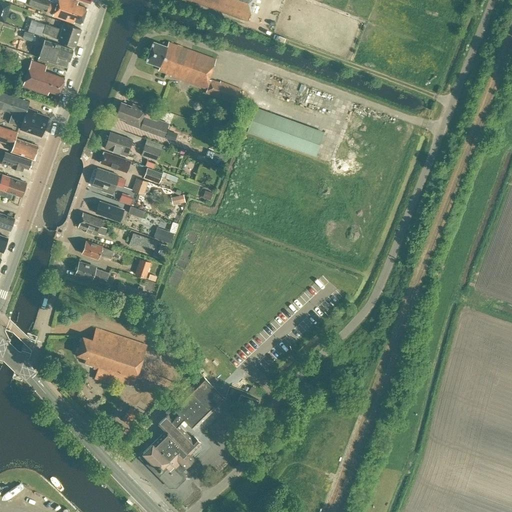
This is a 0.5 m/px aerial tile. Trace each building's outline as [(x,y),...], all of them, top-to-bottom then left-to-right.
[(87,9),(76,6),(77,3),(69,0),(58,0),(57,3),(48,0),(29,0),(28,3),(53,12),(52,15),(73,23),(74,21),(82,24),(87,9)] [(188,0),(248,21),(255,0),(188,0)] [(0,1),(0,21),(3,22),(8,4),(0,1)] [(75,47),(81,30),(63,24),(62,30),(46,25),(44,33),(59,39),(58,41),(75,47)] [(22,39),(31,42),(33,35),(24,32),(22,39)] [(39,56),(38,58),(66,68),(72,50),(44,41),(42,49),(35,47),(33,54),(39,56)] [(236,105),(241,90),(220,82),(219,83),(208,80),(216,60),(168,43),(167,47),(153,42),(145,62),(159,67),(158,71),(171,75),(170,76),(207,90),(205,94),(236,105)] [(65,79),(45,72),(47,67),(32,62),(24,87),(48,95),(49,92),(59,95),(65,79)] [(38,112),(28,108),(30,102),(0,92),(0,109),(19,116),(19,117),(24,119),(20,130),(41,137),(48,118),(37,114),(38,112)] [(146,110),(144,109),(132,104),(131,107),(121,103),(121,102),(115,117),(116,117),(126,121),(125,123),(140,129),(156,135),(163,138),(168,124),(157,120),(156,122),(143,118),(146,110)] [(315,157),(323,133),(255,108),(246,132),(315,157)] [(0,141),(8,144),(8,146),(12,148),(11,152),(34,160),(38,147),(16,139),(18,133),(0,126),(0,141)] [(127,157),(132,140),(110,133),(104,149),(127,157)] [(156,161),(160,149),(144,144),(140,155),(156,161)] [(208,151),(206,157),(212,159),(210,164),(219,167),(223,157),(208,151)] [(126,173),(130,162),(103,152),(99,163),(126,173)] [(11,167),(11,168),(22,172),(24,168),(29,170),(29,168),(31,167),(32,165),(31,163),(32,162),(5,153),(4,156),(1,155),(0,156),(0,159),(2,160),(1,163),(11,167)] [(162,174),(147,168),(143,177),(158,183),(162,174)] [(112,195),(118,176),(98,169),(92,185),(103,189),(102,191),(112,195)] [(0,174),(0,195),(10,199),(12,194),(21,197),(26,183),(0,174)] [(148,182),(136,178),(132,191),(143,195),(148,182)] [(120,194),(119,202),(131,203),(131,194),(120,194)] [(183,196),(173,198),(175,205),(185,202),(183,196)] [(119,222),(123,210),(99,202),(95,214),(119,222)] [(144,211),(130,207),(128,213),(142,218),(144,211)] [(0,227),(2,228),(10,231),(14,219),(0,213),(0,227)] [(102,220),(82,213),(78,228),(86,231),(86,232),(97,236),(97,234),(104,236),(107,229),(100,227),(102,220)] [(173,234),(162,230),(158,240),(169,244),(173,234)] [(133,234),(130,241),(153,249),(156,242),(133,234)] [(111,259),(113,251),(102,248),(102,247),(86,242),(82,254),(98,259),(99,255),(111,259)] [(167,246),(157,242),(152,256),(162,260),(167,246)] [(145,279),(151,261),(141,257),(135,275),(145,279)] [(105,284),(109,273),(95,269),(95,268),(79,263),(75,275),(85,278),(85,279),(89,281),(90,280),(91,280),(93,276),(99,278),(98,282),(105,284)] [(141,291),(118,284),(115,294),(138,301),(139,299),(147,301),(148,299),(145,298),(146,295),(141,293),(141,291)] [(133,387),(147,346),(95,329),(91,340),(82,337),(77,355),(86,358),(84,363),(93,366),(93,368),(124,379),(123,383),(133,387)] [(183,419),(193,429),(224,399),(202,376),(165,413),(167,415),(158,424),(165,431),(139,457),(155,474),(169,487),(176,487),(184,479),(185,474),(182,471),(185,468),(185,467),(193,459),(189,455),(200,444),(194,437),(192,440),(178,425),(183,419)] [(240,394),(237,404),(255,410),(258,401),(240,394)] [(121,419),(128,424),(131,419),(135,422),(141,414),(129,406),(121,419)]
